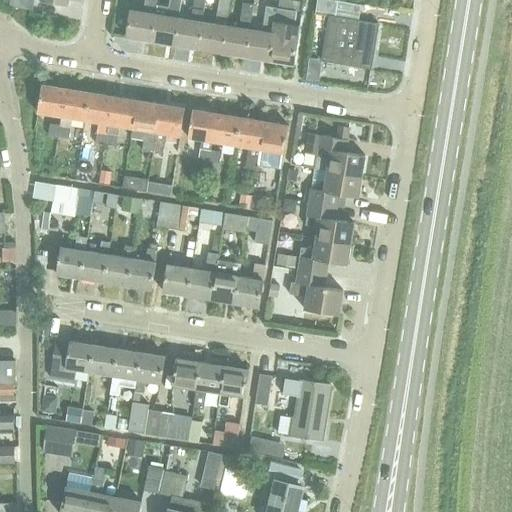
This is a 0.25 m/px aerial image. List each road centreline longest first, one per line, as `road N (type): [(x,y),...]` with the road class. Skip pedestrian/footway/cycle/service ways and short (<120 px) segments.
road 1 (secondary): [(387,511),(466,0)]
road 2 (residential): [(28,511),(26,277),(0,70)]
road 3 (residential): [(409,115),(84,60)]
road 4 (residential): [(369,356),(56,304)]
road 5 (residential): [(369,356),(409,115)]
road 6 (residential): [(337,511),(369,356)]
